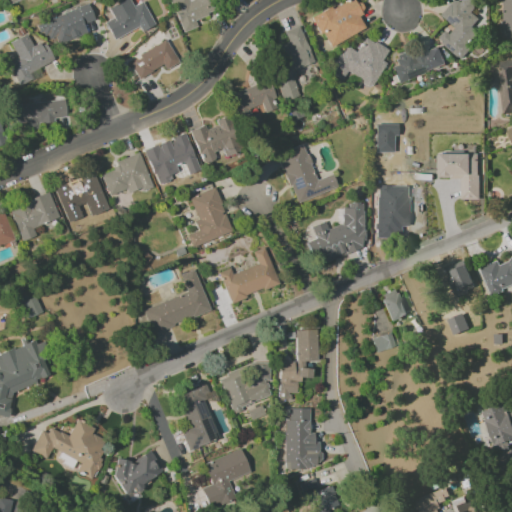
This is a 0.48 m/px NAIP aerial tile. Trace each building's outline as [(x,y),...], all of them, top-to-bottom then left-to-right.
[(123,0),(107,8),(112,19),(104,22),(113,40),(138,27),(140,31),(153,25),(141,2),(132,7),(128,0),(123,0)] [(169,0),(181,33),(196,27),(193,19),(217,10),(213,0),(169,0)] [(364,30),(356,14),(360,12),(354,0),(346,0),(312,16),(326,47),(364,30)] [(460,58),(477,33),(472,29),(478,19),(469,13),(475,4),(468,0),(461,0),(459,3),(454,0),(451,0),(440,17),(451,25),(438,43),(460,58)] [(511,0),(501,0),(500,38),(511,38),(511,0)] [(38,22),(44,41),(54,37),(57,44),(85,35),(82,24),(93,20),(88,5),(38,22)] [(298,96),(294,86),(317,77),(299,26),(283,31),(287,43),(267,50),(285,101),(298,96)] [(9,43),(17,57),(6,63),(19,87),(32,79),(29,73),(53,60),(42,41),(32,47),(25,34),(9,43)] [(387,50),(363,37),(355,52),(343,45),(328,71),(341,79),(345,73),(370,88),(385,62),(381,60),(387,50)] [(127,63),(138,79),(162,64),(165,70),(177,62),(163,41),(127,63)] [(444,65),(437,47),(423,53),(421,47),(394,58),(397,64),(390,67),(396,84),(444,65)] [(511,59),(496,61),(501,113),(511,112),(511,59)] [(7,106),(9,126),(25,124),(25,130),(36,129),(35,124),(54,122),(53,119),(65,117),(63,99),(7,106)] [(202,166),(236,154),(233,146),(239,144),(229,115),(214,120),(216,126),(205,130),(204,125),(189,131),(202,166)] [(185,167),(187,175),(198,171),(185,133),(171,138),(173,144),(158,150),(156,145),(143,150),(150,170),(161,166),(165,175),(185,167)] [(370,172),(390,171),(390,144),(370,145),(370,172)] [(336,188),(331,174),(315,180),(302,145),(276,155),(294,203),(336,188)] [(100,175),(108,196),(126,189),(128,195),(151,186),(138,153),(112,162),(114,169),(100,175)] [(478,199),(477,153),(438,154),(439,179),(459,178),(460,200),(478,199)] [(67,222),(79,217),(76,207),(85,204),(89,215),(105,209),(92,173),(54,187),(67,222)] [(188,198),(196,220),(193,221),(196,231),(186,235),(191,248),(230,232),(213,188),(188,198)] [(31,228),(58,218),(48,192),(7,207),(20,242),(35,236),(31,228)] [(390,197),(375,197),(375,238),(392,238),(393,205),(390,205),(390,197)] [(361,203),(350,203),(350,208),(340,208),(340,225),(326,230),(323,222),(309,227),(314,239),(307,242),(315,265),(362,249),(361,203)] [(228,302),(278,285),(264,247),(251,252),(256,265),(231,274),(229,268),(218,272),(228,302)] [(478,268),(489,295),(511,285),(511,253),(496,260),(496,261),(478,268)] [(453,296),(473,287),(461,260),(441,268),(453,296)] [(150,333),(208,312),(193,269),(178,275),(185,294),(141,309),(150,333)] [(388,321),(404,316),(396,290),(380,295),(388,321)] [(17,299),(26,319),(40,312),(33,297),(27,300),(25,295),(17,299)] [(446,319),(451,335),(467,330),(462,314),(446,319)] [(315,330),(294,330),(294,361),(316,361),(315,330)] [(394,346),(389,332),(370,339),(375,353),(394,346)] [(0,416),(6,417),(11,392),(48,376),(45,367),(48,355),(43,341),(39,342),(34,342),(0,352),(0,416)] [(270,398),(264,381),(270,379),(265,361),(218,375),(229,411),(270,398)] [(278,362),(277,400),(290,400),(290,393),(297,393),(297,378),(309,378),(310,369),(295,368),(295,363),(278,362)] [(187,451),(217,439),(202,397),(208,395),(203,383),(174,394),(186,428),(179,431),(187,451)] [(481,411),(500,466),(511,462),(511,456),(508,444),(511,442),(511,402),(511,401),(481,411)] [(283,420),(283,469),(320,468),(319,442),(310,442),(309,408),(288,409),(288,420),(283,420)] [(89,479),(105,451),(88,441),(94,430),(76,420),(66,436),(50,427),(46,434),(41,431),(30,450),(45,459),(51,448),(59,453),(56,459),(68,466),(72,460),(79,464),(75,471),(89,479)] [(111,470),(125,493),(132,488),(133,489),(161,471),(147,448),(111,470)] [(202,464),(210,485),(200,488),(209,510),(235,500),(228,481),(249,473),(240,449),(202,464)] [(417,511),(428,511),(439,508),(437,503),(448,499),(444,488),(413,499),(417,511)] [(474,511),(470,498),(451,504),(453,511),(474,511)]
